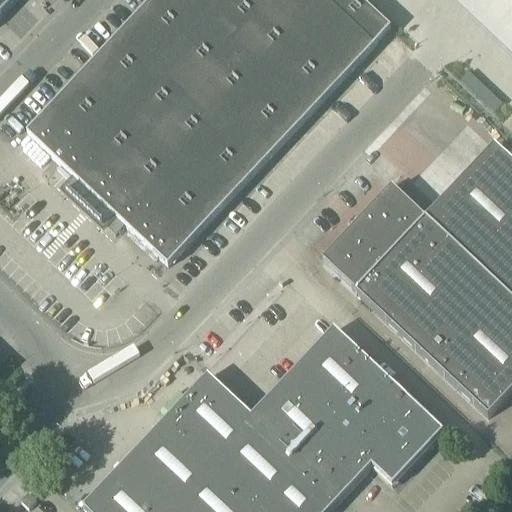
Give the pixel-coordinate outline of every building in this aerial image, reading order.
[(0,0),(0,20),(16,3),(12,0),(0,0)] [(114,240),(123,230),(167,271),(373,51),(318,0),(155,0),(26,138),(75,185),(66,195),(90,218),(114,240)] [(487,423),(511,395),(511,169),(493,151),(424,224),(390,193),(362,223),(367,227),(354,241),(349,237),(321,267),(355,298),(354,298),(487,423)] [(442,438),(333,335),(250,422),(207,381),(83,511),(333,511),(371,472),(391,491),(442,438)] [(25,511),(29,511),(34,507),(35,506),(27,498),(19,506),(25,511)]
